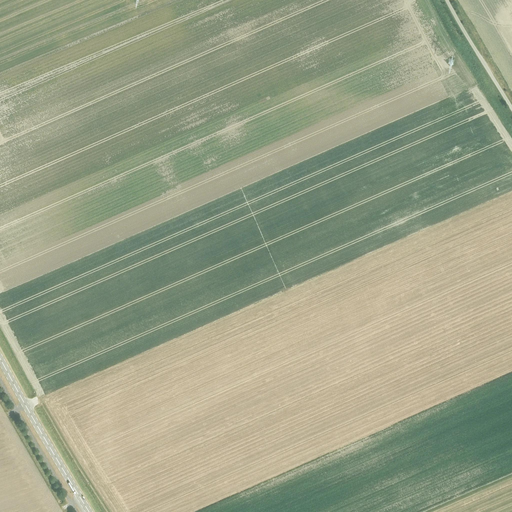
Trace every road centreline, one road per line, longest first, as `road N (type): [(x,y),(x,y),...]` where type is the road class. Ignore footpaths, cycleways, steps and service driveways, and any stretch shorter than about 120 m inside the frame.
road 1 (secondary): [(87,511),(0,359)]
road 2 (unclassified): [(511,108),(445,0)]
